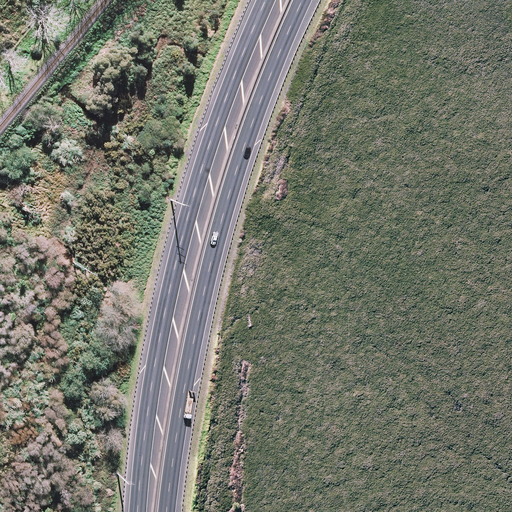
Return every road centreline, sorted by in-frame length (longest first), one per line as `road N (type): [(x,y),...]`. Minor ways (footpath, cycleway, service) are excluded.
road 1 (trunk): [(317,0),(212,269),(166,511)]
road 2 (trunk): [(138,511),(171,283),(211,154),(274,0)]
